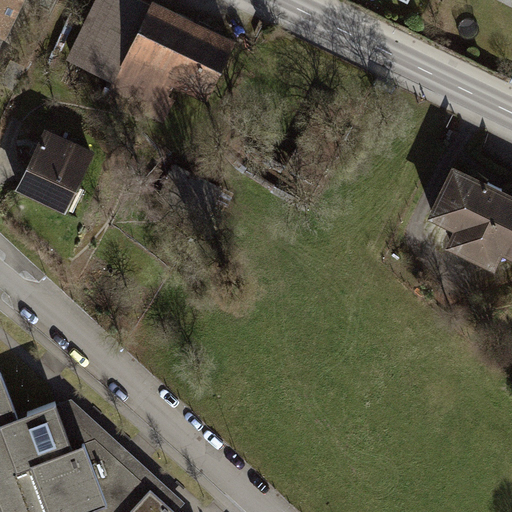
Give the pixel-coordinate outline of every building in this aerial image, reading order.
[(0,0),(0,31),(3,33),(19,0),(0,0)] [(94,0),(67,58),(112,79),(150,3),(142,0),(94,0)] [(159,0),(151,0),(150,3),(112,79),(108,88),(167,115),(175,97),(170,95),(174,86),(208,101),(238,37),(204,21),(159,0)] [(38,146),(17,193),(64,214),(92,151),(45,130),(38,146)] [(456,161),(430,214),(457,228),(449,244),(495,267),(504,248),(511,252),(511,189),(497,182),(456,161)] [(186,499),(73,395),(58,398),(56,393),(17,407),(0,367),(0,492),(6,511),(23,511),(55,500),(60,511),(73,511),(92,505),(100,511),(180,511),(177,508),(186,499)]
